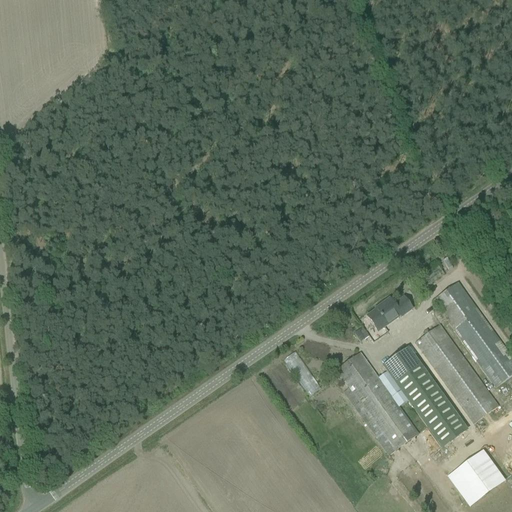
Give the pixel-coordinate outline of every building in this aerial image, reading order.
[(432,302),(438,310),(495,389),(511,376),(511,360),(457,284),(432,302)] [(389,300),(380,306),(380,308),(366,318),(377,333),(400,316),(401,317),(412,309),(404,298),(393,305),(389,300)] [(415,344),(420,352),(473,425),(498,408),(439,326),(415,344)] [(355,327),(346,334),(352,342),(361,336),(355,327)] [(407,349),(383,367),(387,373),(407,401),(441,448),(466,430),(407,349)] [(277,359),(297,392),(308,385),(289,352),(277,359)] [(343,393),(349,402),(389,456),(418,435),(398,408),(407,401),(387,373),(378,379),(360,354),(336,372),(349,389),(343,393)] [(499,454),(493,457),(496,464),(502,462),(499,454)] [(474,458),(447,477),(469,508),(496,489),(474,458)] [(401,480),(406,476),(401,469),(396,472),(401,480)]
